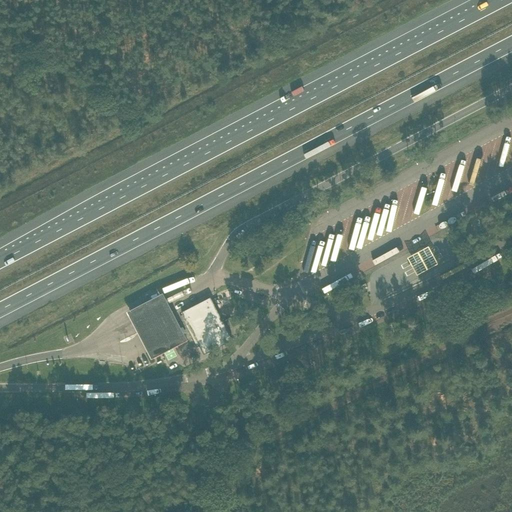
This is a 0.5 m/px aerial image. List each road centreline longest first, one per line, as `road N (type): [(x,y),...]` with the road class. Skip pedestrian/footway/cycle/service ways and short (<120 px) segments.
road 1 (motorway): [(0,309),(511,43)]
road 2 (motorway): [(501,0),(0,260)]
road 3 (track): [(511,314),(263,441),(217,511)]
